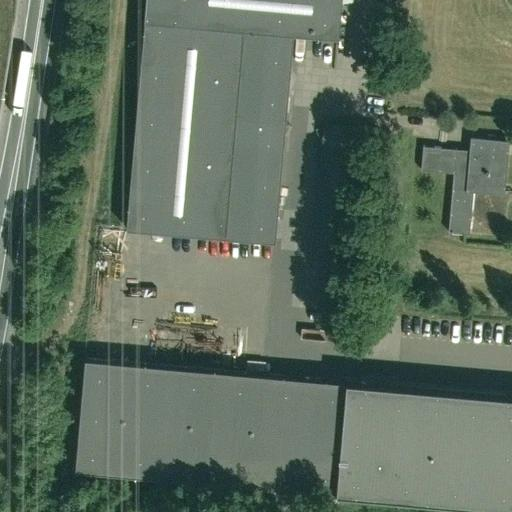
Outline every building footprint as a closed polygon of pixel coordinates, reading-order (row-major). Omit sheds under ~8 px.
[(146,0),(145,21),(128,228),(226,237),(275,240),(294,33),(339,37),(341,0),(146,0)] [(455,154),(448,231),(470,233),(474,189),(503,191),(508,140),(491,139),(491,143),(471,141),(470,156),(455,154)] [(421,169),(439,170),(441,146),(423,144),(421,169)] [(84,357),(74,469),(336,492),(346,380),(331,378),(312,377),(263,373),(84,357)] [(336,492),(511,507),(511,394),(346,380),(336,492)]
